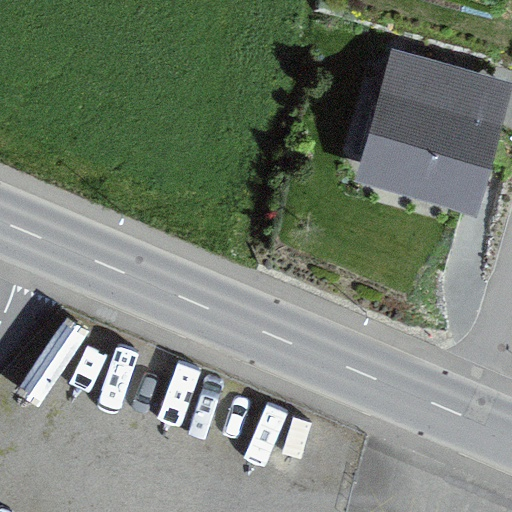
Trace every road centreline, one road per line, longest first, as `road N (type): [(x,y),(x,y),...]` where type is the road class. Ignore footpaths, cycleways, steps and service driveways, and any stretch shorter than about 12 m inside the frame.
road 1 (primary): [(33,241),(464,415)]
road 2 (residential): [(511,260),(464,415)]
